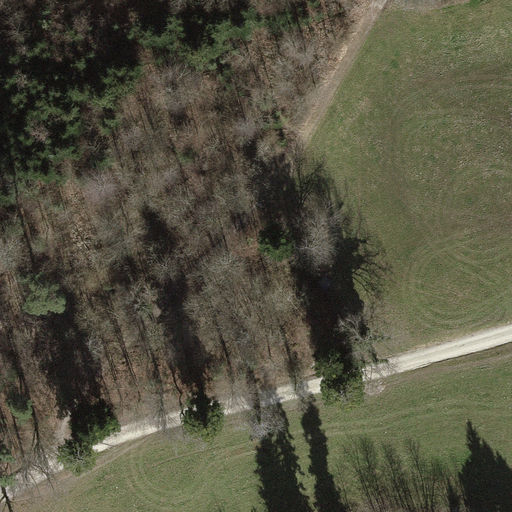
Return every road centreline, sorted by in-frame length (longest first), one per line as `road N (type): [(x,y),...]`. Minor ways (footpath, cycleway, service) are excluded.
road 1 (track): [(380,0),(276,184),(206,264),(98,359),(36,474)]
road 2 (track): [(0,491),(101,445),(511,336)]
